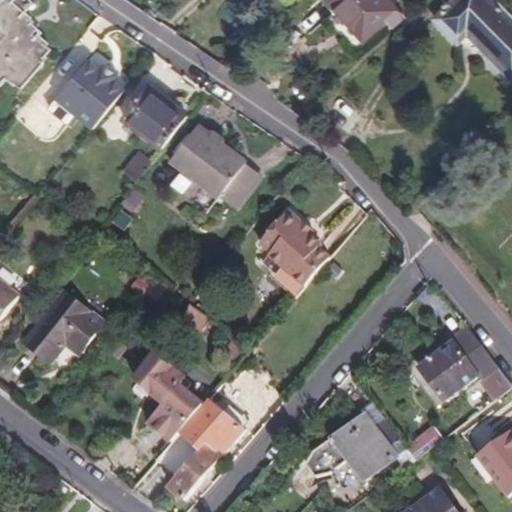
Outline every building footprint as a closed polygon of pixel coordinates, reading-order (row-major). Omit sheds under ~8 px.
[(20,85),(48,50),(26,30),(32,22),(23,15),(30,7),(21,0),(10,0),(9,2),(7,0),(0,0),(0,77),(5,82),(9,76),(20,85)] [(393,29),(404,19),(386,0),(325,0),(361,41),(386,21),(393,29)] [(511,18),(493,0),(453,0),(435,19),(459,42),(469,33),(511,76),(511,18)] [(92,129),(122,92),(110,82),(115,76),(102,65),(97,72),(86,62),(47,110),(66,125),(74,115),(92,129)] [(164,149),(189,116),(149,84),(123,117),(164,149)] [(220,199),(246,165),(198,125),(171,159),(220,199)] [(20,157),(0,140),(0,165),(8,172),(20,157)] [(125,173),(137,183),(153,162),(140,153),(125,173)] [(262,178),(246,165),(220,199),(236,211),(262,178)] [(150,195),(140,188),(125,206),(136,214),(150,195)] [(298,306),(332,267),(320,255),(322,253),(313,243),(301,233),(305,228),(291,215),(262,247),(272,256),(260,270),(298,306)] [(301,233),(313,243),(317,239),(305,228),(301,233)] [(141,294),(150,283),(142,277),(133,288),(141,294)] [(171,288),(157,278),(145,292),(159,303),(171,288)] [(0,317),(19,295),(0,279),(0,317)] [(81,352),(104,324),(64,292),(24,343),(48,362),(66,339),(81,352)] [(194,306),(212,322),(214,320),(196,304),(194,306)] [(204,331),(212,322),(194,306),(187,315),(204,331)] [(483,383),(500,371),(471,333),(420,371),(443,405),(480,379),(483,383)] [(177,439),(212,400),(188,378),(193,373),(162,345),(138,372),(169,399),(153,418),(177,439)] [(496,402),(511,391),(511,388),(500,371),(483,383),(496,402)] [(177,439),(163,456),(182,473),(207,445),(223,459),(252,426),(217,395),(212,400),(177,439)] [(390,452),(398,447),(379,416),(370,422),(366,416),(333,440),(315,453),(306,465),(316,478),(332,474),(347,462),(362,483),(396,461),(390,452)] [(421,456),(445,440),(436,426),(412,443),(421,456)] [(511,432),(478,458),(510,501),(511,499),(511,432)] [(182,473),(175,482),(190,495),(223,459),(207,445),(182,473)] [(444,511),(434,495),(406,511),(444,511)]
